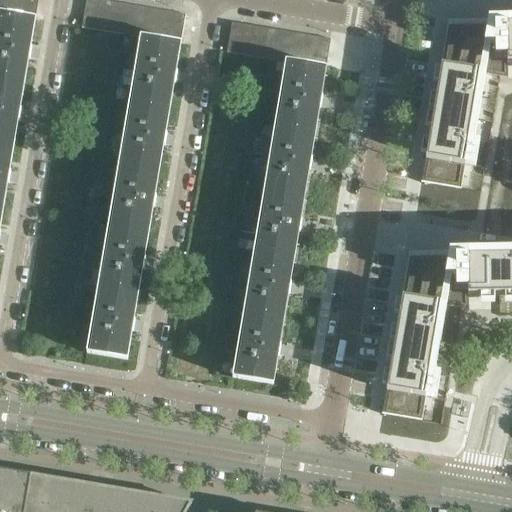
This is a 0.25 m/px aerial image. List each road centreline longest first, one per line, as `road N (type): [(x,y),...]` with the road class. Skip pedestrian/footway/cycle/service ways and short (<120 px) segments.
road 1 (residential): [(207,0),(145,390)]
road 2 (residential): [(65,0),(0,357)]
road 3 (tertiary): [(319,456),(0,404)]
road 4 (tertiary): [(0,428),(315,481)]
road 5 (residential): [(325,421),(367,221)]
road 6 (residential): [(367,221),(398,21)]
road 7 (residential): [(145,390),(325,421)]
road 8 (residential): [(0,364),(145,390)]
road 9 (tertiary): [(462,484),(319,456)]
road 10 (residential): [(367,221),(511,219)]
road 11 (tertiary): [(315,481),(457,504)]
road 12 (unclassified): [(506,372),(484,398),(462,484)]
road 13 (residential): [(398,21),(277,0)]
